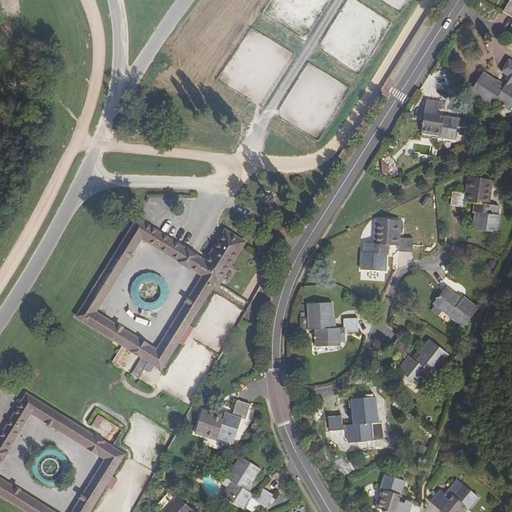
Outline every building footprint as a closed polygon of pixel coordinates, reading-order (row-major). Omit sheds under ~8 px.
[(511,1),(510,0),(503,13),(511,17),(511,1)] [(483,74),(470,94),(492,107),(495,102),(510,111),(511,108),(511,83),(511,84),(511,83),(511,62),(509,61),(502,72),(510,77),(502,89),(495,85),(497,82),(483,74)] [(442,104),(426,102),(421,133),(440,136),(439,138),(455,141),(458,119),(436,116),(437,110),(441,110),(442,104)] [(493,181),(468,178),(466,195),(453,193),(451,206),(464,208),(465,203),(476,204),(472,230),(497,233),(500,216),(498,215),(499,207),(490,205),(493,181)] [(218,242),(206,261),(196,255),(138,219),(78,317),(125,346),(149,361),(161,368),(215,282),(219,284),(245,241),(226,229),(224,231),(218,242)] [(400,221),(376,220),(374,244),(364,244),(363,253),(361,253),(361,270),(385,272),(386,246),(399,247),(399,252),(412,253),(412,239),(399,238),(400,221)] [(458,297),(446,288),(433,305),(463,328),(478,309),(464,298),(461,302),(457,299),(458,297)] [(331,304),(308,305),(308,330),(315,330),(316,347),(340,347),(340,333),(357,333),(357,319),(343,319),(343,329),(330,329),(330,320),(332,320),(331,304)] [(448,355),(430,341),(421,353),(422,355),(416,362),(405,354),(411,347),(399,338),(391,349),(406,361),(399,371),(417,385),(427,372),(432,376),(448,355)] [(243,367),(236,372),(239,377),(247,372),(243,367)] [(88,511),(124,455),(26,394),(0,436),(0,493),(30,511),(88,511)] [(375,398),(352,400),(353,417),(356,416),(357,425),(343,426),(341,417),(329,418),(330,432),(348,431),(349,443),(373,442),(372,424),(377,424),(375,398)] [(217,416),(202,411),(195,434),(216,441),(217,437),(234,443),(242,420),(245,421),(250,405),(237,401),(232,416),(224,414),(222,420),(217,418),(217,416)] [(97,417),(93,426),(112,435),(116,426),(97,417)] [(260,470),(240,458),(227,479),(232,482),(223,497),(243,510),(250,499),(266,508),(273,496),(262,489),(257,497),(245,490),(250,482),(252,483),(260,470)] [(404,482),(385,476),(380,490),(382,491),(377,509),(386,511),(408,511),(412,503),(406,501),(405,504),(398,502),(404,482)] [(478,498),(463,485),(449,501),(444,497),(446,495),(441,491),(431,503),(440,511),(464,511),(467,509),(468,510),(478,498)] [(193,511),(194,511),(176,496),(162,511),(193,511)]
